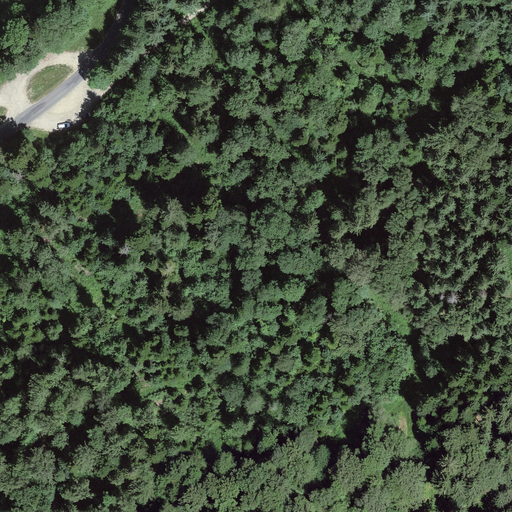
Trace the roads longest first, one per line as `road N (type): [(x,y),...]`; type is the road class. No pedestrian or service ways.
road 1 (track): [(27,117),(68,118),(218,0)]
road 2 (unclassified): [(0,139),(89,67),(114,36),(127,0)]
road 3 (track): [(103,93),(89,67),(59,57),(0,98)]
